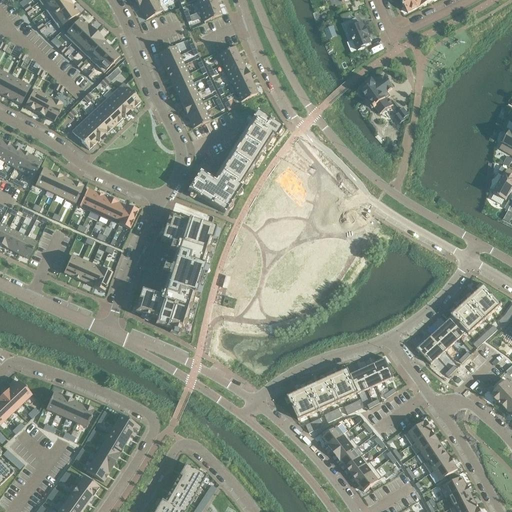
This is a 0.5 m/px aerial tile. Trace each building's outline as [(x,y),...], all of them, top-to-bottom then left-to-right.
[(42,0),(40,2),(46,11),(61,0),(42,0)] [(68,0),(61,0),(46,11),(53,19),(72,5),(68,0)] [(156,0),(140,0),(136,2),(141,11),(157,2),(156,0)] [(215,0),(203,0),(196,3),(200,12),(218,6),(215,0)] [(413,0),(401,0),(402,1),(401,2),(403,7),(404,6),(408,13),(418,8),(413,0)] [(426,0),(413,0),(418,8),(428,3),(426,0)] [(157,2),(141,11),(146,21),(163,12),(157,2)] [(72,5),(53,19),(59,28),(79,14),(72,5)] [(218,6),(200,12),(204,22),(222,16),(218,6)] [(348,42),(352,40),(357,52),(365,49),(365,47),(371,44),(367,35),(369,35),(366,27),(364,28),(362,23),(358,25),(356,18),(352,20),(350,14),(341,17),(344,23),(341,25),(348,42)] [(80,19),(64,36),(72,44),(88,26),(80,19)] [(88,26),(72,44),(79,51),(96,34),(88,26)] [(326,29),(330,38),(337,34),(333,26),(326,29)] [(96,34),(79,51),(87,59),(104,41),(96,34)] [(104,41),(87,59),(95,66),(111,50),(104,43),(104,42),(104,41)] [(175,47),(158,55),(162,64),(180,56),(175,47)] [(235,47),(218,56),(222,65),(240,57),(235,47)] [(111,50),(95,66),(103,74),(112,65),(112,66),(114,64),(113,64),(119,58),(111,50)] [(180,56),(162,64),(167,74),(184,66),(180,56)] [(240,57),(222,65),(227,74),(244,66),(240,57)] [(184,66),(167,74),(171,83),(188,75),(184,66)] [(244,66),(227,74),(231,84),(249,75),(244,66)] [(1,72),(0,73),(0,94),(1,95),(10,77),(1,72)] [(188,75),(171,83),(175,92),(193,84),(188,75)] [(249,75),(231,84),(236,93),(253,85),(249,75)] [(10,77),(1,95),(10,100),(20,82),(10,77)] [(385,77),(375,84),(372,80),(366,84),(368,87),(362,92),(367,99),(365,100),(372,109),(373,108),(374,109),(375,108),(380,115),(393,105),(388,99),(390,97),(387,93),(394,88),(385,77)] [(20,82),(10,100),(20,106),(30,88),(20,82)] [(123,84),(115,92),(132,110),(135,107),(136,108),(141,104),(140,103),(140,102),(134,96),(135,96),(133,94),(132,94),(133,93),(128,88),(128,89),(123,84)] [(193,84),(175,92),(180,101),(197,93),(193,84)] [(253,85),(236,93),(241,102),(258,94),(253,85)] [(33,90),(24,107),(34,113),(43,95),(33,90)] [(115,92),(106,100),(124,119),(133,112),(132,111),(132,110),(115,92)] [(197,93),(180,101),(184,111),(201,102),(197,93)] [(43,95),(34,113),(44,118),(53,101),(43,95)] [(106,100),(97,108),(115,127),(119,123),(123,119),(124,120),(124,119),(106,100)] [(53,101),(44,118),(54,123),(58,115),(58,116),(59,114),(63,106),(53,101)] [(201,102),(184,111),(188,120),(206,112),(201,102)] [(97,108),(89,116),(107,136),(107,135),(111,131),(110,131),(115,127),(97,108)] [(394,117),(399,124),(404,121),(403,119),(408,116),(403,108),(398,112),(399,113),(394,117)] [(199,172),(187,191),(190,193),(200,199),(200,198),(224,214),(235,197),(246,180),(253,168),(261,157),(268,145),(273,137),(275,138),(282,128),(256,112),(252,119),(254,121),(215,182),(199,172)] [(206,112),(188,120),(193,129),(210,121),(206,112)] [(89,116),(80,124),(98,143),(107,136),(89,116)] [(80,124),(72,132),(76,137),(75,138),(80,143),(81,142),(81,143),(83,145),(83,144),(89,151),(89,150),(90,151),(95,147),(94,146),(98,143),(80,124)] [(503,143),(499,149),(511,156),(511,132),(511,133),(507,131),(501,142),(503,143)] [(6,142),(0,152),(0,161),(6,164),(15,147),(6,142)] [(15,147),(6,164),(15,169),(24,152),(15,147)] [(24,152),(15,169),(24,174),(33,157),(24,152)] [(33,157),(24,174),(33,179),(42,162),(33,157)] [(38,178),(35,186),(45,191),(53,173),(43,169),(39,176),(38,178)] [(511,171),(507,169),(493,194),(505,201),(510,193),(511,190),(511,177),(510,177),(511,173),(511,171)] [(53,173),(45,191),(55,195),(63,178),(53,173)] [(63,178),(55,195),(65,200),(73,182),(63,178)] [(73,182),(65,200),(75,205),(83,187),(73,182)] [(87,190),(79,207),(89,212),(97,194),(87,190)] [(97,194),(89,212),(99,217),(107,198),(106,199),(102,197),(97,194)] [(107,198),(99,217),(109,221),(117,203),(107,198)] [(117,203),(109,221),(118,225),(126,208),(117,204),(118,203),(117,203)] [(126,208),(118,225),(129,230),(130,229),(133,222),(133,220),(134,221),(137,214),(137,213),(137,212),(127,207),(126,208)] [(135,309),(135,312),(156,319),(155,324),(156,325),(165,327),(165,328),(166,328),(167,328),(171,329),(180,332),(183,333),(187,334),(189,335),(194,317),(203,290),(205,284),(210,267),(211,262),(213,256),(221,230),(220,230),(217,229),(216,228),(214,228),(211,227),(210,227),(189,220),(187,220),(171,215),(169,214),(168,217),(166,223),(166,224),(165,227),(164,228),(165,228),(161,240),(160,241),(162,242),(170,244),(168,250),(175,252),(177,243),(180,243),(173,267),(160,263),(159,262),(155,273),(157,274),(170,278),(162,301),(159,300),(161,296),(142,291),(142,290),(141,290),(140,291),(141,291),(138,298),(138,300),(135,309)] [(0,224),(0,245),(0,246),(9,229),(0,224)] [(9,229),(0,246),(9,250),(18,233),(9,229)] [(18,233),(9,250),(19,255),(27,238),(18,233)] [(27,238),(19,255),(28,260),(29,258),(37,243),(27,238)] [(71,256),(63,274),(73,278),(73,279),(81,261),(71,256)] [(81,261),(73,279),(78,281),(79,281),(83,283),(91,265),(81,261)] [(91,265),(83,283),(93,287),(92,288),(93,288),(101,270),(91,265)] [(101,270),(93,288),(103,293),(104,291),(105,291),(106,288),(105,288),(112,274),(101,270)] [(483,286),(468,301),(485,320),(486,320),(501,306),(502,305),(501,304),(485,287),(484,285),(483,286)] [(452,315),(451,316),(452,317),(466,333),(468,334),(469,335),(470,334),(485,320),(485,321),(485,320),(467,301),(452,315)] [(452,317),(445,324),(459,339),(466,333),(452,317)] [(445,324),(438,330),(452,346),(459,339),(445,324)] [(438,330),(431,337),(445,352),(452,346),(438,330)] [(425,342),(424,343),(438,359),(439,358),(445,352),(431,337),(425,342)] [(418,348),(417,349),(418,351),(431,365),(432,364),(438,359),(424,343),(418,348)] [(384,360),(377,363),(385,382),(392,379),(393,379),(394,378),(393,377),(386,361),(386,360),(385,359),(384,360)] [(377,363),(368,367),(377,386),(384,383),(385,382),(377,363)] [(368,367),(359,371),(368,390),(377,386),(368,367)] [(347,370),(328,378),(339,402),(357,394),(358,395),(359,394),(350,375),(349,371),(348,369),(347,370)] [(359,371),(350,375),(359,394),(360,394),(368,390),(359,371)] [(328,378),(308,388),(319,411),(338,403),(339,402),(328,378)] [(511,386),(506,381),(490,395),(498,404),(511,390),(511,386)] [(25,390),(26,389),(24,388),(18,382),(10,389),(10,390),(23,404),(31,396),(25,390)] [(10,390),(10,389),(9,388),(1,396),(15,411),(23,404),(10,390)] [(288,396),(287,397),(288,398),(298,420),(298,421),(300,420),(318,412),(319,412),(308,388),(289,396),(288,396)] [(511,390),(498,404),(499,405),(500,404),(506,411),(511,405),(511,390)] [(64,397),(53,393),(50,400),(49,400),(48,402),(49,403),(46,410),(56,415),(64,397)] [(15,411),(1,396),(0,397),(0,410),(7,418),(15,411)] [(64,397),(56,415),(66,419),(73,401),(64,397)] [(83,406),(73,401),(66,419),(76,423),(83,406)] [(83,406),(76,423),(86,428),(89,420),(90,420),(91,418),(90,418),(94,410),(93,410),(84,406),(83,406)] [(139,428),(129,421),(127,420),(120,416),(114,425),(133,437),(139,428)] [(426,421),(404,436),(411,446),(433,431),(426,421)] [(133,437),(114,425),(108,435),(125,445),(130,436),(133,438),(133,437)] [(337,427),(323,438),(328,446),(328,447),(343,436),(343,435),(337,427)] [(433,431),(411,446),(415,444),(421,452),(419,454),(438,441),(433,433),(434,433),(433,431)] [(343,436),(328,447),(334,454),(353,440),(352,440),(350,441),(345,433),(343,435),(343,436)] [(125,445),(108,435),(103,444),(120,455),(121,453),(120,452),(121,451),(125,445)] [(353,440),(334,454),(340,462),(341,462),(355,451),(359,448),(353,440)] [(438,441),(419,454),(425,463),(423,464),(424,465),(444,451),(438,441)] [(120,455),(103,444),(97,453),(115,464),(120,455)] [(355,451),(341,462),(346,469),(361,458),(360,458),(355,451)] [(444,451),(424,465),(430,474),(452,459),(450,460),(444,451)] [(115,464),(97,453),(91,463),(109,473),(115,464)] [(0,486),(13,474),(0,460),(0,456),(0,486)] [(361,458),(346,469),(352,477),(353,477),(367,466),(370,463),(370,462),(368,464),(362,456),(360,458),(361,458)] [(452,459),(430,474),(430,475),(434,472),(440,481),(441,481),(457,470),(454,465),(455,464),(452,459)] [(109,473),(91,463),(86,472),(103,483),(109,473)] [(367,466),(353,477),(358,485),(372,473),(376,470),(370,463),(367,466)] [(195,495),(206,477),(185,465),(174,483),(195,495)] [(372,473),(358,485),(364,492),(370,488),(372,486),(382,478),(376,470),(372,473)] [(99,488),(92,483),(83,477),(77,486),(93,497),(99,489),(98,489),(99,488)] [(462,477),(439,489),(445,500),(468,488),(468,487),(467,488),(462,477)] [(185,511),(195,495),(174,483),(164,502),(181,511),(185,511)] [(93,497),(77,486),(77,487),(76,486),(70,495),(71,495),(70,495),(86,506),(92,497),(93,497)] [(468,488),(445,500),(446,500),(451,509),(450,509),(450,510),(472,498),(470,493),(471,493),(468,488)] [(81,511),(86,506),(70,495),(64,504),(75,511),(81,511)] [(472,498),(450,510),(451,511),(469,511),(478,508),(478,506),(477,507),(472,498)] [(181,511),(164,502),(161,500),(154,511),(181,511)]
